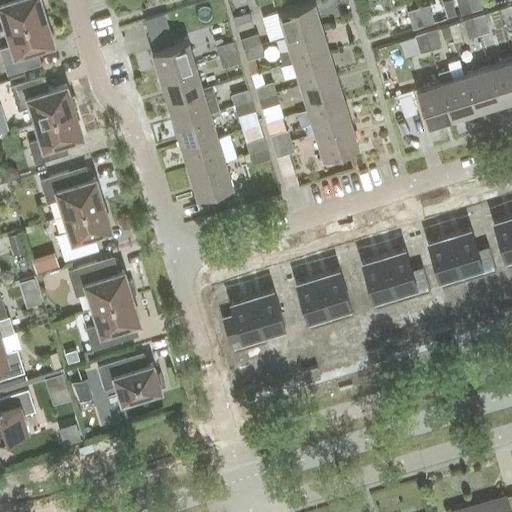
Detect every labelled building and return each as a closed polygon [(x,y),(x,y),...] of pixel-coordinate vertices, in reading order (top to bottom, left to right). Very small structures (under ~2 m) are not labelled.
[(5,29),(45,17),(40,0),(0,0),(0,11),(0,12),(5,29)] [(285,36),(321,25),(313,0),(277,11),(285,36)] [(456,0),(461,13),(471,10),(467,0),(456,0)] [(467,0),(471,10),(482,7),(479,0),(467,0)] [(417,8),(422,25),(434,22),(428,4),(417,8)] [(412,28),(422,25),(417,8),(407,10),(412,28)] [(473,17),(479,34),(489,31),(484,13),(473,17)] [(45,17),(5,29),(10,45),(0,48),(0,51),(7,74),(35,65),(31,50),(53,43),(45,17)] [(468,37),(479,34),(473,17),(462,20),(468,37)] [(292,60),(329,49),(321,25),(285,36),(289,47),(278,51),(282,62),(292,59),(292,60)] [(425,31),(430,49),(441,46),(436,28),(425,31)] [(420,52),(430,49),(425,31),(414,34),(420,52)] [(243,49),(261,43),(257,33),(240,38),(243,49)] [(159,74),(195,64),(187,39),(151,50),(159,74)] [(219,56),(237,51),(233,40),(216,46),(219,56)] [(261,43),(243,49),(246,60),(264,54),(261,43)] [(300,84),(336,73),(329,49),(292,60),(300,84)] [(237,51),(219,56),(222,67),(240,61),(237,51)] [(500,103),(511,99),(511,59),(489,67),(500,103)] [(166,99),(202,88),(195,64),(159,74),(166,99)] [(475,111),(500,103),(489,67),(464,74),(475,111)] [(452,78),(449,68),(437,71),(440,82),(451,118),(475,111),(464,74),(452,78)] [(300,84),(307,108),(344,97),(336,73),(300,84)] [(34,122),(74,110),(66,84),(43,91),(39,76),(10,85),(18,110),(29,106),(34,122)] [(258,97),(275,91),(272,82),(254,86),(258,97)] [(428,125),(451,118),(440,82),(417,89),(428,125)] [(219,109),(212,87),(203,90),(202,88),(166,99),(174,123),(210,112),(219,109)] [(234,104),(251,99),(248,88),(231,94),(234,104)] [(275,91),(258,97),(261,108),(279,102),(275,91)] [(344,97),(307,108),(312,121),(303,124),(306,135),(315,132),(351,121),(344,97)] [(251,99),(234,104),(237,115),(255,110),(251,99)] [(74,110),(34,122),(39,138),(28,142),(34,163),(63,154),(59,143),(82,136),(74,110)] [(181,147),(217,136),(210,112),(174,123),(181,147)] [(359,146),(351,121),(315,132),(323,157),(359,146)] [(287,129),(270,135),(273,145),(290,139),(287,129)] [(189,171),(225,160),(235,157),(227,133),(217,136),(181,147),(189,171)] [(249,152),(267,147),(263,136),(245,141),(249,152)] [(294,150),(290,139),(273,145),(276,156),(294,150)] [(267,147),(249,152),(252,163),(270,158),(267,147)] [(225,160),(189,171),(196,196),(232,185),(225,160)] [(63,215),(103,202),(95,176),(72,184),(68,170),(39,179),(47,202),(58,199),(63,215)] [(103,202),(63,215),(68,231),(57,234),(64,259),(93,250),(88,236),(111,228),(103,202)] [(511,214),(493,220),(504,256),(511,253),(511,214)] [(470,227),(448,234),(460,270),(481,263),(470,227)] [(26,250),(20,230),(7,234),(13,254),(26,250)] [(448,234),(427,240),(438,277),(460,270),(448,234)] [(404,247),(383,254),(394,290),(415,284),(404,247)] [(383,254),(361,261),(372,297),(394,290),(383,254)] [(92,308),(132,295),(131,294),(136,293),(132,279),(127,280),(124,269),(101,276),(96,261),(67,269),(75,295),(87,292),(92,308)] [(338,268),(317,274),(328,311),(350,304),(338,268)] [(317,274),(295,281),(307,317),(328,311),(317,274)] [(35,276),(21,278),(25,302),(39,300),(35,276)] [(272,288),(251,295),(262,331),(284,325),(272,288)] [(132,295),(92,308),(97,324),(85,327),(92,349),(121,340),(117,328),(140,321),(132,295)] [(234,314),(222,318),(229,339),(240,336),(241,338),(262,331),(251,295),(230,301),(234,314)] [(507,308),(499,310),(503,322),(510,319),(507,308)] [(314,320),(290,328),(298,351),(322,343),(314,320)] [(448,325),(441,327),(444,339),(452,337),(448,325)] [(441,327),(433,330),(437,341),(444,339),(441,327)] [(0,336),(0,335),(0,378),(24,371),(17,348),(5,352),(0,336)] [(382,347),(375,349),(378,361),(386,358),(382,347)] [(375,349),(367,351),(371,363),(378,361),(375,349)] [(160,387),(165,385),(160,372),(156,373),(152,362),(130,369),(126,357),(97,365),(104,388),(116,385),(121,401),(134,397),(136,402),(150,397),(148,393),(161,389),(160,387)] [(316,365),(309,367),(312,379),(320,377),(316,365)] [(309,367),(301,370),(305,381),(312,379),(309,367)] [(262,391),(280,386),(277,375),(259,381),(262,391)] [(64,380),(47,385),(52,404),(70,398),(64,380)] [(251,383),(243,386),(247,397),(254,395),(251,383)] [(23,413),(34,410),(28,388),(0,396),(0,400),(3,409),(0,409),(0,438),(1,438),(2,443),(16,439),(15,434),(28,430),(23,413)] [(510,511),(506,493),(450,509),(450,511),(510,511)]
